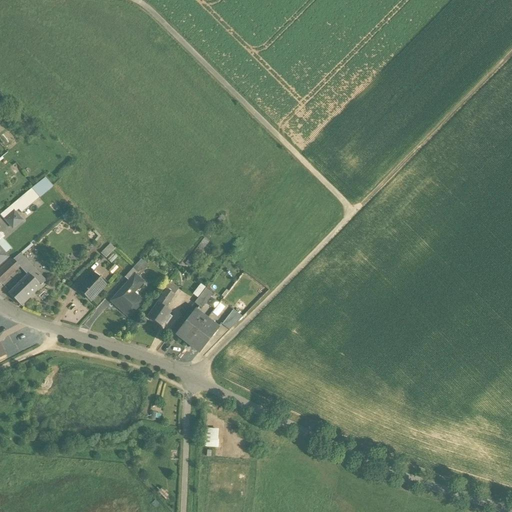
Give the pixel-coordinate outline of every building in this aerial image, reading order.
[(5,220),(13,229),(22,221),(14,212),(5,220)] [(111,244),(102,253),(107,258),(116,248),(111,244)] [(45,282),(19,255),(13,261),(19,267),(28,277),(38,288),(45,282)] [(19,267),(13,261),(0,271),(0,285),(19,267)] [(133,269),(124,278),(128,282),(135,275),(137,273),(133,269)] [(93,274),(79,289),(78,289),(77,289),(91,302),(91,301),(105,285),(105,286),(106,285),(93,273),(92,273),(93,274)] [(128,282),(117,294),(121,297),(114,305),(128,318),(141,304),(132,295),(143,282),(135,275),(128,282)] [(28,277),(10,295),(20,305),(38,288),(28,277)] [(178,288),(169,282),(164,289),(167,291),(167,290),(174,295),(178,288)] [(205,289),(194,304),(202,310),(213,295),(205,289)] [(167,291),(158,304),(165,309),(174,296),(174,295),(167,290),(167,291)] [(157,303),(147,318),(160,327),(164,322),(167,324),(172,317),(169,315),(170,313),(165,309),(158,304),(157,303)] [(234,311),(222,326),(229,331),(242,318),(234,311)] [(206,320),(196,312),(177,336),(187,345),(206,320)] [(206,320),(187,345),(199,353),(218,329),(206,320)] [(206,429),(206,446),(217,447),(218,429),(206,429)]
